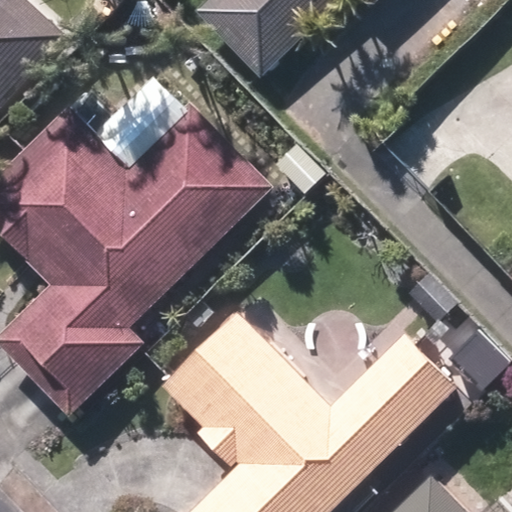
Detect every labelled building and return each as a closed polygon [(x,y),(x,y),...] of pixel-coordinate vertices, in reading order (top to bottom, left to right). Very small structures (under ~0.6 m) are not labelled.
[(0,0),(0,110),(66,40),(21,0),(0,0)] [(379,0),(213,0),(199,13),(262,80),(347,0),(358,0),(368,11),(379,0)] [(133,26),(147,41),(162,27),(148,12),(133,26)] [(0,341),(0,348),(71,420),(145,349),(130,333),(274,193),(191,109),(185,114),(161,90),(123,127),(147,151),(127,171),(69,113),(0,179),(0,238),(52,291),(0,341)] [(237,126),(261,150),(285,127),(260,102),(237,126)] [(407,296),(440,329),(461,307),(429,275),(407,296)] [(195,511),(331,511),(457,390),(407,339),(331,411),(238,317),(163,389),(207,433),(201,439),(234,473),(195,511)] [(454,368),(483,395),(511,365),(511,360),(484,336),(454,368)] [(460,511),(430,481),(398,511),(460,511)]
